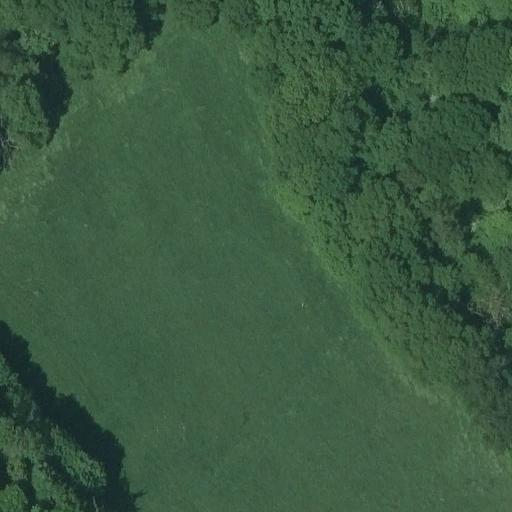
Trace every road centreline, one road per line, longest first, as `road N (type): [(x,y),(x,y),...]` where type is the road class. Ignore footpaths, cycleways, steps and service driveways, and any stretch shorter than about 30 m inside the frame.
road 1 (track): [(266,0),(367,162),(511,352)]
road 2 (track): [(127,0),(0,99)]
